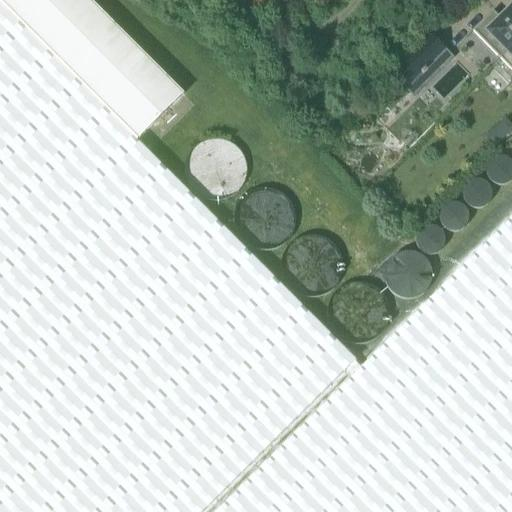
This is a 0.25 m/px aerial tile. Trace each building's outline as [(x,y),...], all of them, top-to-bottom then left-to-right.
[(0,0),(0,4),(136,141),(183,95),(88,0),(0,0)] [(249,0),(266,16),(280,0),(249,0)] [(309,0),(324,14),(337,0),(309,0)] [(0,511),(202,511),(355,361),(136,141),(0,4),(0,511)] [(492,12),(473,32),(499,59),(511,46),(511,11),(510,9),(500,19),(492,12)] [(388,74),(413,99),(454,59),(429,34),(388,74)] [(500,60),(491,68),(508,85),(511,81),(511,46),(499,59),(500,60)] [(511,511),(511,218),(216,511),(511,511)]
